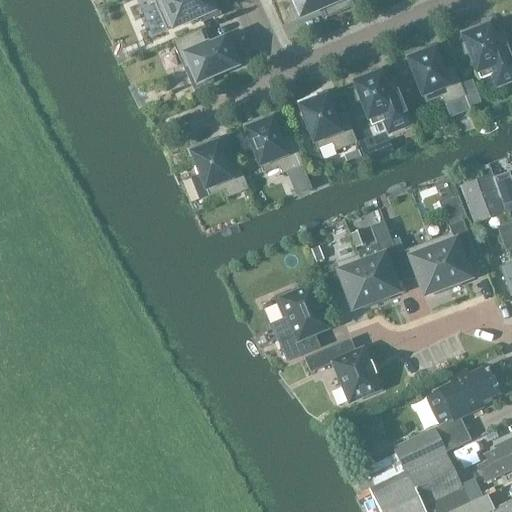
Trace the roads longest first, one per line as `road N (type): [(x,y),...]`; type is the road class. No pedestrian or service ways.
road 1 (residential): [(455,0),(287,74)]
road 2 (residential): [(287,74),(172,124)]
